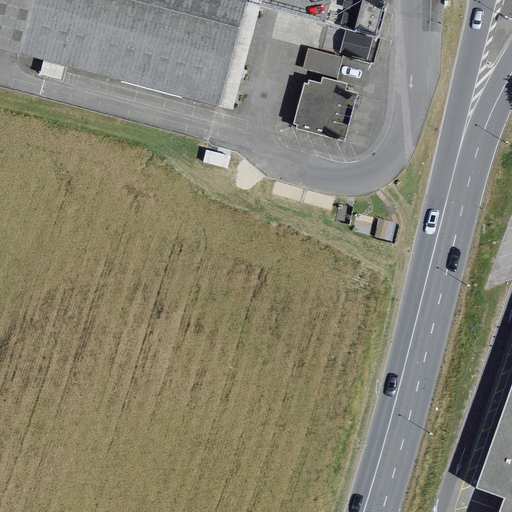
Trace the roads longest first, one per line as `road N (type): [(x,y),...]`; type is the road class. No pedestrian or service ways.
road 1 (secondary): [(372,511),(475,126),(511,19)]
road 2 (unknown): [(411,0),(398,140),(380,165),(365,173),(313,170),(247,147)]
road 3 (unknown): [(0,70),(247,147)]
road 4 (unknown): [(279,0),(247,147)]
